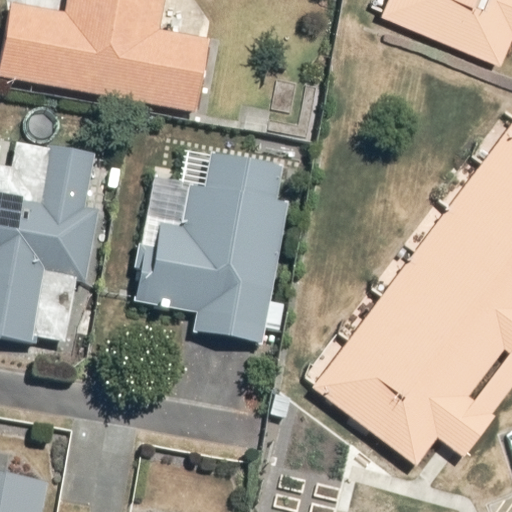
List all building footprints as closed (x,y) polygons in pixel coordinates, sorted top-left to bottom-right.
[(38,0),(18,0),(4,74),(207,115),(222,41),(173,31),(178,0),(74,0),(73,7),(38,0)] [(511,0),(435,0),(511,32),(511,0)] [(511,105),(308,348),(418,439),(511,327),(511,105)] [(0,338),(45,345),(46,339),(78,344),(87,287),(93,288),(106,208),(100,207),(108,152),(18,138),(13,164),(6,163),(2,189),(0,188),(0,338)] [(144,223),(135,306),(200,315),(198,335),(270,344),(271,331),(287,333),(291,301),(282,300),(300,162),(199,149),(189,229),(144,223)] [(0,511),(46,511),(52,477),(0,468),(0,511)]
